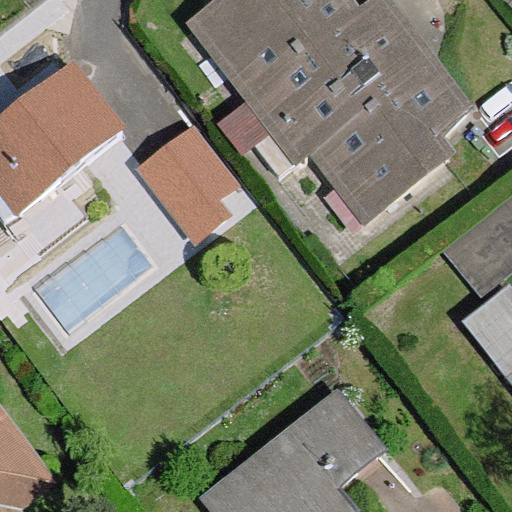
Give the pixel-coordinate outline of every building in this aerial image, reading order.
[(330,0),(238,0),(194,33),(296,168),(313,156),(366,227),(448,166),(431,144),(463,121),(383,15),(356,35),(330,0)] [(74,72),(0,127),(0,193),(20,220),(125,140),(74,72)] [(195,144),(148,181),(184,227),(231,191),(195,144)] [(511,207),(447,258),(484,306),(511,284),(511,207)] [(511,301),(469,335),(511,390),(511,301)] [(386,449),(339,390),(203,501),(211,511),(354,511),(356,511),(338,488),(386,449)] [(49,484),(0,416),(0,511),(15,511),(15,508),(49,484)]
